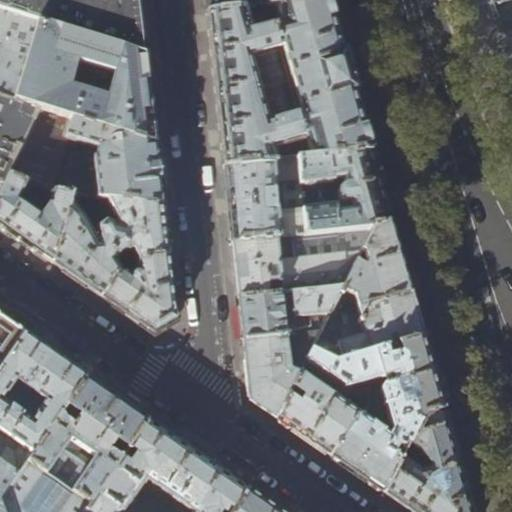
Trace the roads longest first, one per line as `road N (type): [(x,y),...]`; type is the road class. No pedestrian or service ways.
road 1 (residential): [(170,0),(213,422)]
road 2 (secondary): [(511,285),(475,231),(408,0)]
road 3 (residential): [(0,272),(213,422)]
road 4 (residential): [(213,422),(347,511)]
